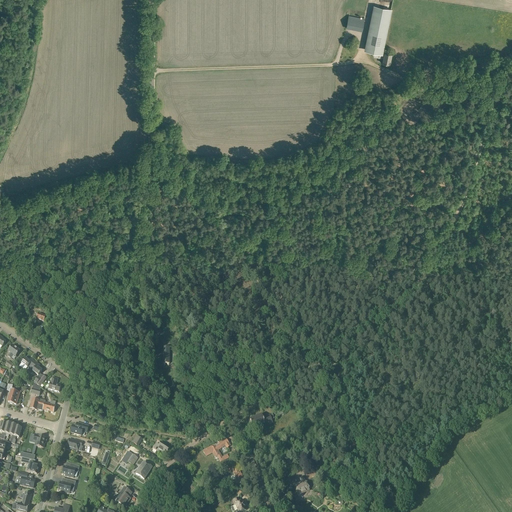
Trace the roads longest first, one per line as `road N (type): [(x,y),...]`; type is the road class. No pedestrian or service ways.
road 1 (tertiary): [(74,378),(145,187),(153,0)]
road 2 (track): [(414,87),(360,61),(153,70)]
road 3 (track): [(430,267),(486,131),(501,61),(511,55)]
road 4 (track): [(379,501),(399,490),(440,433),(498,397),(511,352)]
road 5 (track): [(314,360),(229,229),(197,196)]
road 6 (track): [(379,511),(314,360)]
road 7 (track): [(314,360),(387,313),(430,267)]
road 8 (residential): [(133,511),(170,462),(234,417)]
